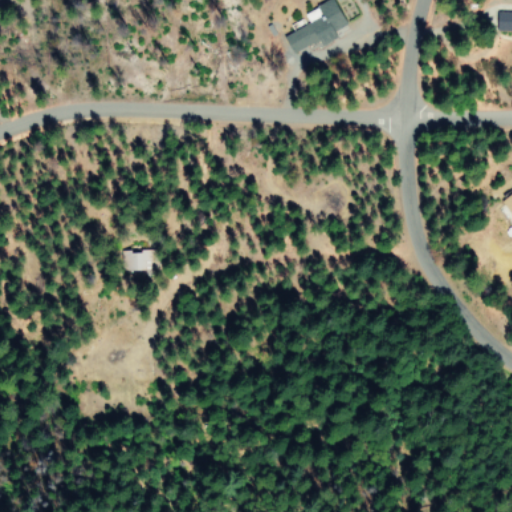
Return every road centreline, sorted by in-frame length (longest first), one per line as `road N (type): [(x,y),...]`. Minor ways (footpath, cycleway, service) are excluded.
road 1 (residential): [(0,126),(110,107),(397,118)]
road 2 (residential): [(511,359),(447,297),(421,248),(397,118)]
road 3 (residential): [(397,118),(422,0)]
